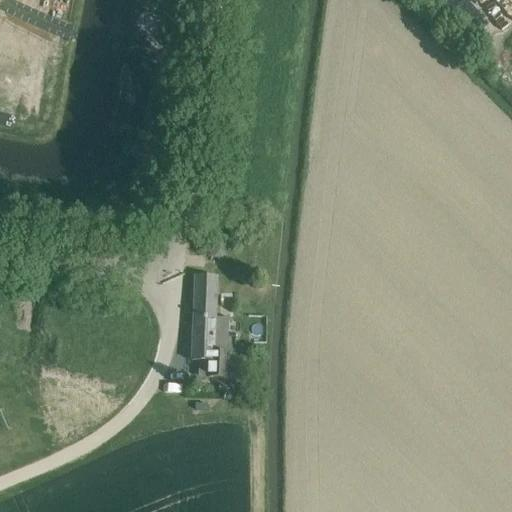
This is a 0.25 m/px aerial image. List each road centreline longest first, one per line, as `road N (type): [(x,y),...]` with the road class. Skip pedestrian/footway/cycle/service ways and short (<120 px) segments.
road 1 (unclassified): [(0,481),(117,431),(142,400),(159,356),(163,251)]
road 2 (unclassified): [(163,251),(214,0)]
road 3 (unclassified): [(0,260),(108,275),(163,251)]
